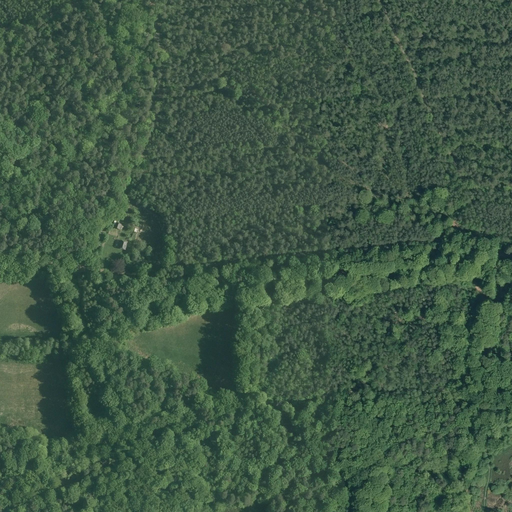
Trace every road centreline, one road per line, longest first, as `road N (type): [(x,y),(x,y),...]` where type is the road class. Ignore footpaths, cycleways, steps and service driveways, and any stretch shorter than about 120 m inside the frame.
road 1 (unclassified): [(511,253),(170,279),(0,253)]
road 2 (track): [(132,443),(477,398),(508,276)]
road 3 (track): [(132,443),(86,337),(79,269),(153,125),(157,0)]
road 4 (track): [(499,254),(382,0)]
